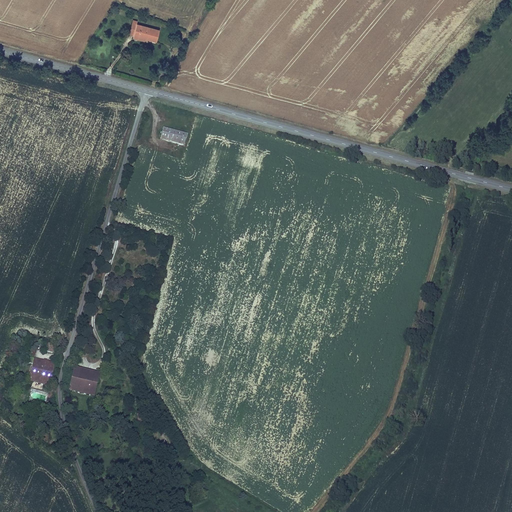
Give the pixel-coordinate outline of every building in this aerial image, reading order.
[(136,39),(137,37),(146,39),(155,41),(158,30),(135,24),(135,21),(130,19),(126,35),(132,36),(131,38),(136,39)] [(164,126),(161,138),(185,145),(188,133),(164,126)] [(189,147),(198,149),(200,141),(190,139),(189,147)] [(46,342),(44,348),(53,351),(55,344),(46,342)] [(53,361),(29,357),(28,361),(31,362),(29,372),(27,371),(25,379),(43,383),(43,386),(48,387),(53,361)] [(68,389),(93,395),(96,379),(78,375),(80,368),(73,367),(68,389)] [(78,375),(96,379),(98,373),(80,368),(78,375)]
